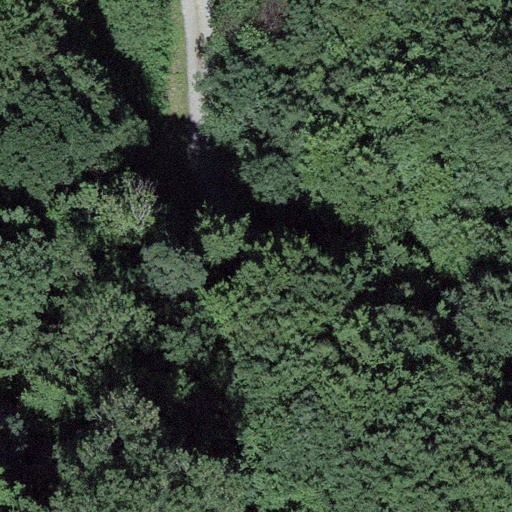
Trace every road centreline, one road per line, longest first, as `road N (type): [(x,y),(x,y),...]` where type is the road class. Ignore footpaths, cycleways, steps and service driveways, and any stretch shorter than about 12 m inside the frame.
road 1 (track): [(511,451),(423,387),(311,274),(253,192),(219,118),(202,0)]
road 2 (track): [(219,118),(190,179),(118,223),(45,237),(0,233)]
road 3 (track): [(118,223),(234,240),(311,274)]
